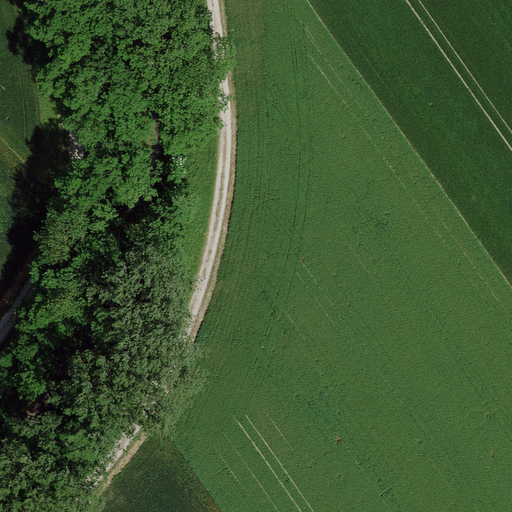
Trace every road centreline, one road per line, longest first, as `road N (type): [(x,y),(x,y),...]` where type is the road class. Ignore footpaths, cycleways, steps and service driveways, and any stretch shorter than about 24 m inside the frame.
road 1 (track): [(214,0),(226,119),(211,254),(165,380),(65,511)]
road 2 (track): [(50,0),(73,95),(70,202),(49,254),(0,328)]
